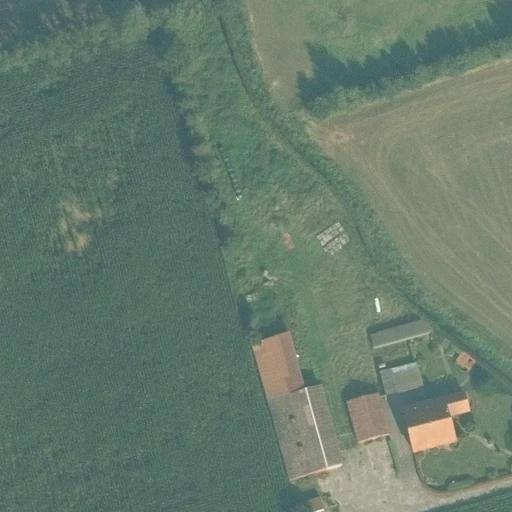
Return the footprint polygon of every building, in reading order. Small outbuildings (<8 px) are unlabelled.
[(425,323),(369,337),(373,350),(436,333),(425,323)] [(251,346),(289,484),(342,468),(322,389),(304,395),(288,337),(251,346)] [(454,364),(468,373),(474,364),(461,355),(454,364)] [(378,375),(385,399),(422,390),(415,365),(378,375)] [(469,416),(464,395),(402,411),(413,455),(454,445),(448,422),(469,416)] [(346,405),(356,446),(389,437),(378,397),(346,405)] [(321,511),(319,500),(295,507),(296,511),(321,511)]
